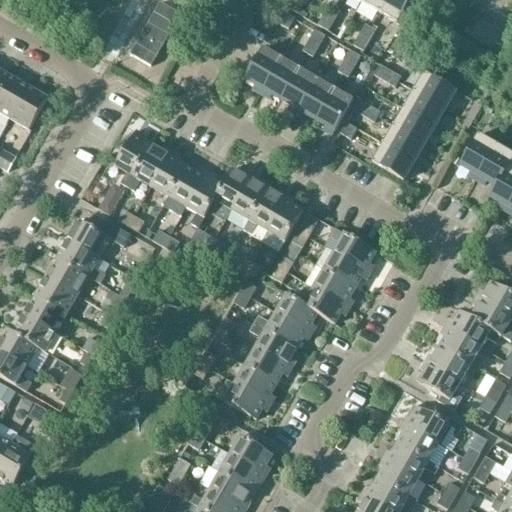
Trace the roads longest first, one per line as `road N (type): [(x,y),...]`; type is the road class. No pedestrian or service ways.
road 1 (residential): [(446,237),(190,106),(250,0)]
road 2 (residential): [(306,511),(330,468),(312,439),(363,352),(387,357),(446,237)]
road 3 (residential): [(0,260),(95,89),(0,28)]
